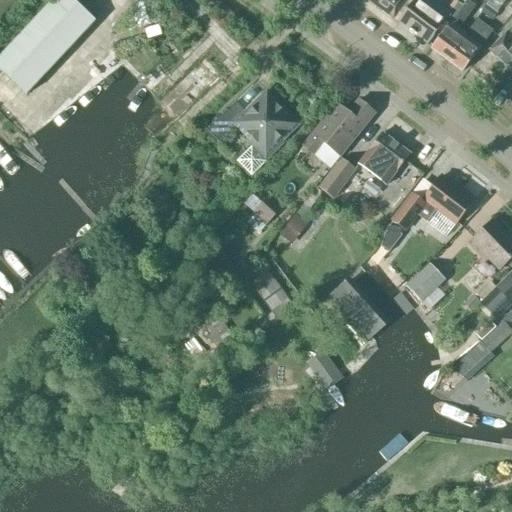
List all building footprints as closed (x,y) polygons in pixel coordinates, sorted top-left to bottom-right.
[(0,69),(28,95),(97,22),(73,0),(51,0),(0,54),(0,69)] [(383,0),(378,7),(393,19),(406,0),(383,0)] [(446,23),(450,26),(464,7),(468,1),(467,1),(463,7),(454,1),(448,10),(434,0),(415,0),(398,23),(427,45),(445,22),(446,23)] [(450,26),(432,49),(447,60),(477,21),(476,20),(465,35),(458,29),(475,7),(468,1),(450,26)] [(477,21),(447,60),(462,71),(480,46),(491,32),(477,21)] [(511,34),(508,31),(487,52),(511,75),(511,34)] [(153,143),(220,75),(203,59),(136,127),(153,143)] [(235,103),(233,105),(207,131),(219,143),(238,125),(254,141),(252,142),(254,145),(239,160),(253,174),(268,159),(266,157),(281,143),(279,141),(296,124),(267,94),(247,114),(235,103)] [(314,157),(331,170),(339,158),(375,114),(358,101),(347,114),(336,105),(302,147),(314,157)] [(410,155),(382,134),(359,164),(387,185),(410,155)] [(356,170),(340,159),(318,188),(334,200),(356,170)] [(412,196),(392,221),(405,231),(417,214),(447,236),(454,226),(473,202),(441,177),(421,203),(412,196)] [(253,195),(245,204),(267,225),(275,216),(253,195)] [(298,243),(308,220),(293,213),(283,237),(298,243)] [(483,256),(506,234),(493,221),(470,243),(483,256)] [(511,240),(506,234),(483,256),(498,272),(511,258),(511,240)] [(445,281),(429,264),(404,287),(421,304),(445,281)] [(294,308),(267,272),(250,284),(255,291),(277,321),(294,308)] [(511,273),(496,289),(481,303),(497,319),(511,305),(511,304),(511,273)] [(390,323),(349,278),(328,297),(368,342),(390,323)] [(203,331),(228,351),(239,337),(214,317),(203,331)] [(490,322),(476,334),(481,342),(492,332),(494,331),(494,330),(495,330),(495,329),(496,329),(490,322)] [(463,360),(454,368),(467,383),(492,361),(494,358),(490,354),(511,333),(511,332),(503,323),(502,324),(500,325),(498,327),(497,328),(496,328),(496,329),(495,329),(495,330),(494,330),(494,331),(492,332),(481,342),(480,343),(472,350),(471,350),(469,352),(468,353),(470,354),(463,360)] [(326,390),(344,377),(324,350),(306,363),(326,390)]
